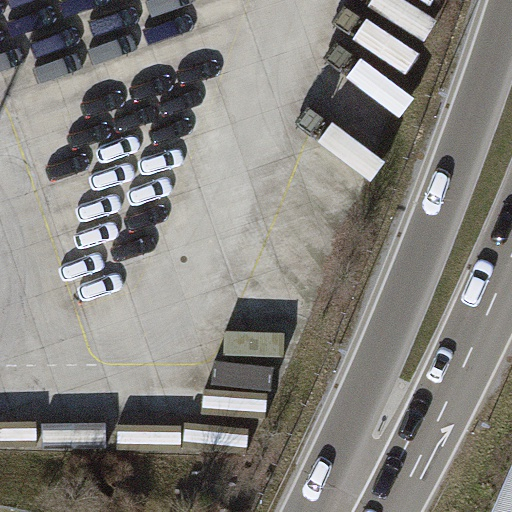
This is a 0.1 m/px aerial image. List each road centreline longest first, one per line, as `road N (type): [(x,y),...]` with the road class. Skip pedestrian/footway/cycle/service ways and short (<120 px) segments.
road 1 (trunk): [(511,8),(355,420),(328,511)]
road 2 (trunk): [(374,511),(447,401),(511,258)]
